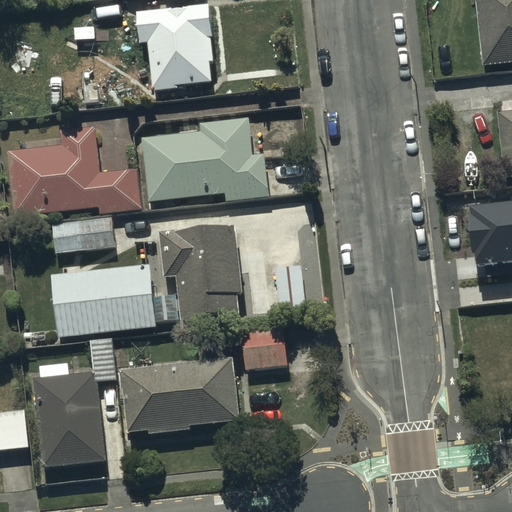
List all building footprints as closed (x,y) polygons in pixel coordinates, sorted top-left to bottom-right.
[(511,0),(470,0),(479,67),(511,63),(511,0)] [(212,5),(137,12),(140,45),(150,44),(155,95),(183,92),(183,87),(214,84),(212,62),(218,61),(212,5)] [(511,113),(498,115),(505,177),(511,176),(511,113)] [(201,132),(142,139),(150,203),(229,193),(230,203),(274,197),(269,154),(257,156),(252,115),(200,121),(201,132)] [(64,148),(9,154),(16,217),(101,209),(101,216),(143,212),(139,171),(102,175),(97,129),(63,132),(64,148)] [(511,201),(469,206),(476,268),(486,267),(487,278),(511,274),(511,201)] [(116,218),(54,225),(58,255),(119,249),(116,218)] [(240,223),(160,231),(165,278),(180,277),(185,322),(241,317),(239,294),(246,293),(240,223)] [(153,264),(52,274),(59,338),(160,327),(158,323),(156,297),(153,264)] [(305,266),(277,269),(281,311),(309,308),(305,266)] [(177,295),(156,297),(158,323),(180,321),(177,295)] [(286,322),(242,327),(247,371),(291,366),(286,322)] [(93,342),(97,371),(98,382),(119,380),(114,339),(93,342)] [(235,357),(122,370),(129,432),(151,430),(152,436),(194,431),(193,425),(243,419),(235,357)] [(97,371),(35,377),(45,468),(106,461),(98,382),(97,371)] [(0,452),(29,449),(25,413),(0,415),(0,452)]
